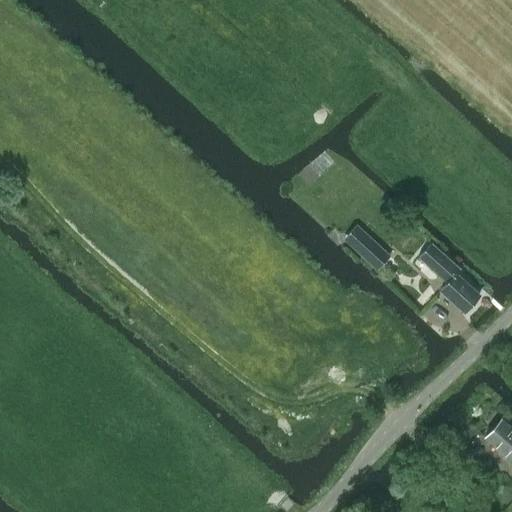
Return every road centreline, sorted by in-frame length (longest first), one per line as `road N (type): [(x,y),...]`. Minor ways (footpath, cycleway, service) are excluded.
road 1 (track): [(402,422),(362,389),(281,403),(247,384),(83,245),(0,159)]
road 2 (unclassified): [(317,511),(511,312)]
